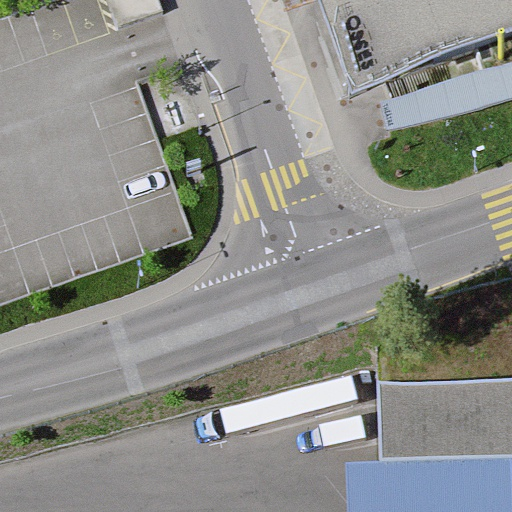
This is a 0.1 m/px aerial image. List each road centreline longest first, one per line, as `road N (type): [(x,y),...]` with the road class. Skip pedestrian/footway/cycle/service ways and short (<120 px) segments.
road 1 (tertiary): [(0,392),(311,291)]
road 2 (residential): [(311,291),(209,0)]
road 3 (tertiary): [(311,291),(511,219)]
